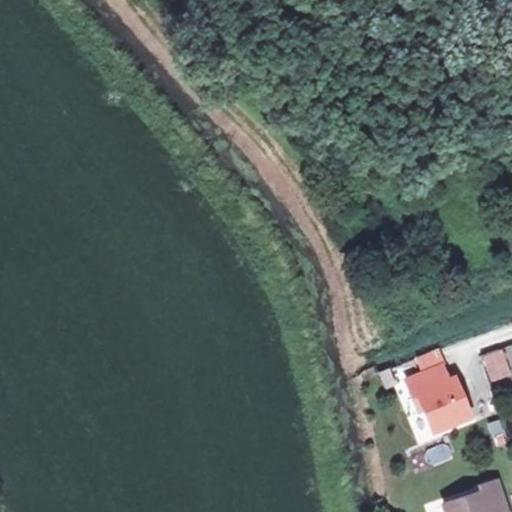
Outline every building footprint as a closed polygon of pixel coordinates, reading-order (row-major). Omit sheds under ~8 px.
[(488,382),(510,377),(503,348),(481,354),(488,382)] [(421,375),(438,368),(439,368),(433,354),(415,361),(421,375)] [(421,375),(403,383),(409,399),(414,396),(421,411),(430,434),(467,419),(451,380),(444,383),(438,368),(421,375)] [(414,396),(409,399),(416,414),(421,411),(414,396)] [(504,511),(494,483),(478,489),(480,494),(441,507),(442,511),(504,511)]
